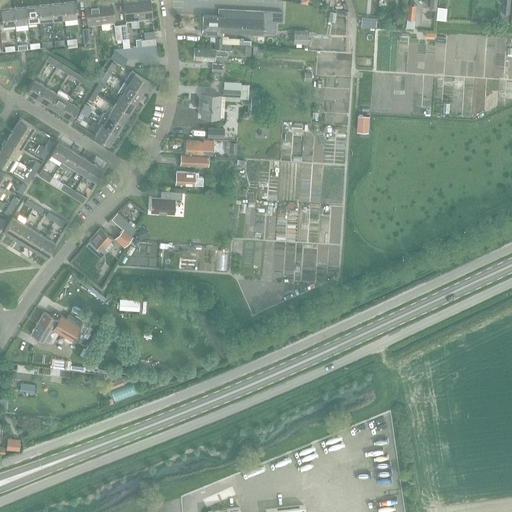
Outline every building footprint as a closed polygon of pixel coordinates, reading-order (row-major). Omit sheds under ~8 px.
[(123,0),(125,20),(139,19),(136,0),(123,0)] [(136,0),(139,19),(151,18),(149,0),(136,0)] [(411,0),(411,13),(420,13),(419,0),(411,0)] [(62,2),(64,18),(76,16),(75,1),(62,2)] [(99,2),(101,23),(114,22),(111,1),(99,2)] [(439,1),(439,15),(450,15),(450,1),(439,1)] [(51,19),(64,18),(62,2),(50,4),(51,19)] [(88,24),(101,23),(99,2),(86,4),(88,24)] [(39,20),(51,19),(50,4),(37,5),(39,20)] [(27,22),(39,20),(37,5),(25,7),(27,22)] [(25,7),(13,8),(15,23),(15,30),(28,29),(27,22),(25,7)] [(2,24),(15,23),(13,8),(0,9),(2,24)] [(218,15),(217,30),(222,30),(275,33),(276,22),(282,22),(283,12),(276,12),(276,11),(266,11),(263,11),(263,10),(218,8),(218,15)] [(217,30),(218,15),(202,14),(202,30),(203,30),(203,33),(204,35),(221,36),(222,30),(217,30)] [(293,34),(293,43),(307,44),(308,35),(293,34)] [(222,43),(244,45),(245,38),(239,38),(239,37),(227,36),(227,39),(222,39),(222,43)] [(148,45),(149,56),(157,55),(156,44),(148,45)] [(228,50),(231,50),(232,45),(223,44),(222,50),(194,48),(193,58),(214,59),(215,55),(227,56),(228,50)] [(142,57),(149,56),(148,45),(142,46),(141,46),(142,57)] [(244,55),(250,56),(251,46),(233,45),(233,48),(245,49),(244,55)] [(135,57),(142,57),(141,46),(133,47),(135,57)] [(252,56),(263,57),(264,47),(253,46),(252,56)] [(123,65),(127,58),(126,47),(115,48),(110,56),(123,65)] [(127,58),(135,57),(133,47),(126,47),(127,58)] [(57,67),(60,61),(49,55),(46,60),(57,67)] [(67,73),(71,68),(60,61),(57,67),(67,73)] [(107,70),(111,72),(115,65),(111,62),(107,70)] [(211,71),(221,72),(222,64),(212,63),(211,71)] [(78,80),(82,75),(71,68),(67,73),(78,80)] [(106,81),(111,72),(107,70),(101,78),(106,81)] [(131,70),(125,81),(128,83),(142,92),(149,81),(135,72),(131,70)] [(82,75),(78,80),(90,88),(94,83),(82,75)] [(38,98),(45,87),(33,79),(26,91),(38,98)] [(125,81),(118,91),(121,93),(135,102),(136,102),(142,92),(128,83),(125,81)] [(94,91),(98,93),(103,86),(98,83),(94,91)] [(48,105),(56,93),(45,87),(38,98),(48,105)] [(56,93),(48,105),(59,112),(67,100),(69,96),(58,89),(56,93)] [(93,102),(98,93),(94,91),(89,99),(93,102)] [(129,113),(135,102),(121,93),(115,104),(129,113)] [(201,116),(218,117),(219,95),(205,94),(204,106),(202,106),(201,116)] [(67,100),(59,112),(71,119),(78,107),(67,100)] [(81,112),(85,114),(89,107),(85,104),(81,112)] [(122,123),(129,113),(115,104),(108,114),(122,123)] [(79,123),(85,114),(81,112),(75,120),(79,123)] [(104,112),(97,122),(102,125),(116,134),(122,123),(108,114),(104,112)] [(369,116),(358,116),(357,133),(368,133),(369,116)] [(13,128),(27,137),(34,126),(19,118),(13,128)] [(109,145),(116,134),(102,125),(95,136),(109,145)] [(208,127),(208,137),(224,137),(224,128),(208,127)] [(21,148),(27,137),(13,128),(6,139),(21,148)] [(0,149),(14,158),(21,148),(6,139),(0,148),(0,149)] [(203,152),(212,152),(213,139),(204,139),(204,141),(185,140),(185,152),(203,153),(203,152)] [(39,145),(48,150),(53,142),(49,140),(44,147),(39,144),(39,145)] [(67,152),(69,148),(58,141),(51,154),(62,160),(67,152)] [(231,157),(236,157),(237,153),(236,153),(237,142),(228,141),(227,152),(231,153),(231,157)] [(43,159),(48,150),(39,145),(35,151),(40,154),(39,156),(43,159)] [(73,167),(80,155),(69,148),(67,152),(62,160),(73,167)] [(0,164),(7,169),(14,158),(0,149),(0,164)] [(84,174),(91,162),(80,155),(73,167),(84,174)] [(181,164),(208,165),(208,156),(181,155),(181,164)] [(31,168),(35,171),(40,163),(36,160),(31,168)] [(91,162),(84,174),(95,181),(103,169),(91,162)] [(35,171),(31,168),(30,170),(27,168),(25,172),(28,173),(26,176),(24,175),(25,174),(15,168),(12,172),(13,173),(28,182),(30,179),(30,180),(35,171)] [(0,184),(4,187),(10,176),(0,170),(0,184)] [(49,182),(52,177),(42,170),(38,175),(49,182)] [(193,183),(202,184),(202,177),(197,177),(198,172),(176,171),(175,183),(186,183),(187,185),(191,186),(193,183)] [(60,189),(63,183),(52,177),(49,182),(60,189)] [(17,191),(21,194),(26,186),(22,183),(17,191)] [(71,195),(74,190),(63,183),(60,189),(71,195)] [(25,189),(22,193),(40,207),(43,202),(25,189)] [(74,190),(71,195),(83,202),(86,197),(74,190)] [(174,199),(181,199),(182,192),(163,191),(162,198),(151,197),(150,212),(173,214),(174,199)] [(9,205),(13,207),(18,199),(14,196),(9,205)] [(32,208),(35,204),(27,199),(24,203),(32,208)] [(35,204),(32,208),(40,213),(43,209),(35,204)] [(8,215),(13,207),(9,205),(4,213),(8,215)] [(53,221),(56,217),(48,212),(46,216),(53,221)] [(14,238),(23,223),(12,217),(3,231),(14,238)] [(56,217),(53,221),(62,226),(64,222),(56,217)] [(25,244),(34,230),(23,223),(14,238),(25,244)] [(114,238),(123,247),(132,237),(131,235),(133,232),(126,226),(114,238)] [(98,229),(89,239),(95,245),(93,247),(102,255),(106,251),(113,243),(110,240),(112,238),(100,227),(98,229)] [(35,251),(44,236),(34,230),(25,244),(35,251)] [(44,236),(35,251),(46,258),(55,243),(44,236)] [(69,313),(66,317),(60,314),(60,313),(54,310),(51,315),(43,311),(31,333),(42,339),(50,327),(72,340),(83,321),(77,318),(79,314),(71,311),(70,314),(69,313)] [(83,361),(74,360),(75,355),(58,354),(57,364),(83,366),(83,361)] [(21,360),(21,368),(38,369),(39,361),(21,360)] [(124,384),(121,378),(108,383),(111,389),(124,384)] [(132,382),(118,387),(120,395),(135,390),(132,382)] [(27,425),(27,416),(17,416),(17,425),(27,425)] [(6,449),(19,450),(20,438),(7,437),(6,449)] [(374,486),(375,492),(391,490),(390,484),(374,486)]
